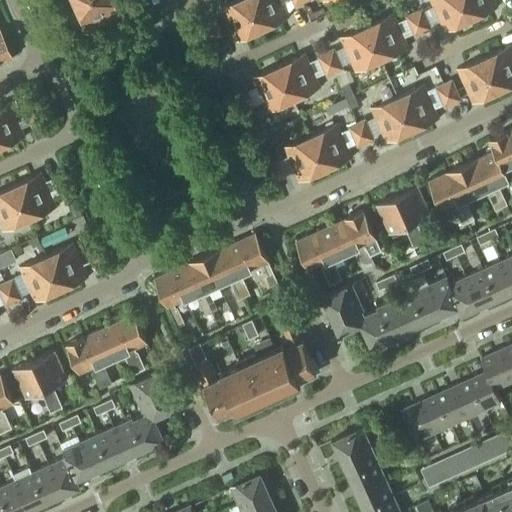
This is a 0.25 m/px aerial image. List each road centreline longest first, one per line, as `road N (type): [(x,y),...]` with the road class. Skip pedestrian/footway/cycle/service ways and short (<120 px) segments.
road 1 (residential): [(0,334),(135,273),(142,258),(511,102)]
road 2 (residential): [(511,312),(281,419)]
road 3 (residential): [(281,419),(73,511)]
road 4 (residential): [(0,166),(80,130),(46,63)]
road 5 (residential): [(204,79),(322,25)]
